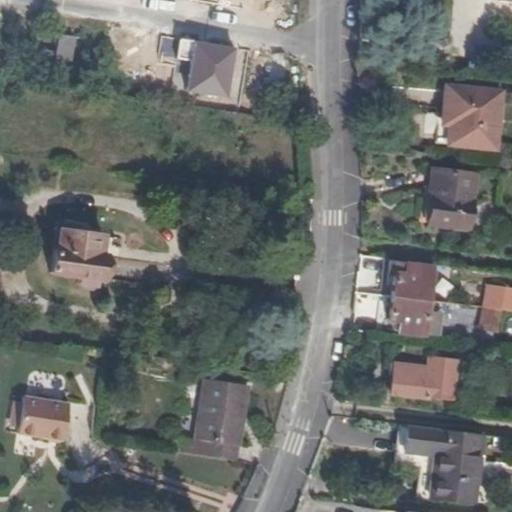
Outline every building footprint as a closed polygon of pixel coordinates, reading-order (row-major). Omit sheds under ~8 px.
[(68,72),(75,40),(58,37),(55,52),(43,50),(39,66),(68,72)] [(500,92),(445,87),(441,125),(449,125),(447,145),(495,149),(500,92)] [(468,231),(475,175),(430,169),(427,193),(429,193),(425,225),(468,231)] [(103,236),(55,230),(49,275),(76,278),(75,286),(78,289),(92,291),(95,288),(96,281),(102,282),(106,257),(100,256),(103,236)] [(428,303),(432,268),(389,263),(387,274),(393,275),(390,298),(428,303)] [(495,334),(504,289),(487,286),(479,330),(495,334)] [(390,298),(387,321),(398,322),(397,332),(436,337),(439,314),(426,313),(428,303),(390,298)] [(428,368),(395,365),(391,394),(454,401),(458,360),(429,357),(428,368)] [(175,370),(176,362),(162,360),(160,368),(175,370)] [(195,365),(176,362),(175,370),(194,373),(195,365)] [(247,386),(203,379),(194,441),(178,439),(176,454),(235,463),(247,386)] [(68,405),(22,397),(16,434),(62,442),(68,405)] [(473,506),(482,435),(406,426),(403,451),(434,455),(429,500),(473,506)]
